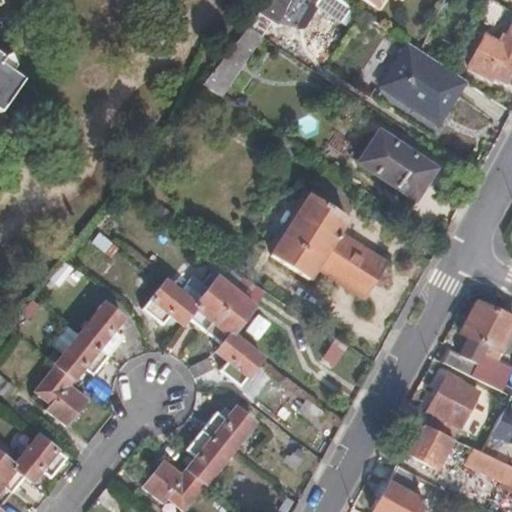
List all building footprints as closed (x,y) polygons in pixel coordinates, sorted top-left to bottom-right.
[(0,0),(0,88),(9,76),(0,69),(0,0)] [(278,24),(296,0),(309,0),(317,5),(320,0),(270,0),(261,12),(278,24)] [(383,0),(364,0),(378,9),(383,0)] [(217,94),(263,35),(250,26),(204,85),(217,94)] [(508,81),(511,73),(511,28),(505,44),(496,38),(480,65),(508,81)] [(446,109),(464,81),(452,73),(419,51),(406,42),(379,86),(427,118),(436,102),(446,109)] [(437,124),(446,109),(436,102),(427,118),(437,124)] [(413,202),(434,171),(379,134),(357,166),(413,202)] [(384,263),(339,234),(353,213),(314,188),(274,249),(311,274),(316,267),(362,297),(384,263)] [(231,332),(251,306),(217,278),(196,304),(164,278),(142,307),(162,322),(169,313),(182,324),(187,317),(221,344),(216,351),(226,359),(219,368),(240,385),(262,357),(231,332)] [(87,399),(69,385),(84,366),(94,375),(115,348),(125,337),(114,327),(122,318),(104,303),(80,333),(56,363),(33,392),(49,404),(45,409),(66,426),(87,399)] [(474,349),(492,314),(471,304),(455,335),(461,338),(459,342),(474,349)] [(494,354),(510,324),(492,314),(474,349),(479,352),(481,348),(494,354)] [(473,364),(479,352),(474,349),(459,342),(453,354),(473,364)] [(473,364),(453,354),(446,351),(440,363),(467,377),(473,364)] [(497,391),(508,369),(491,360),(480,382),(497,391)] [(449,439),(474,393),(443,377),(423,413),(429,416),(424,427),(449,439)] [(328,414),(308,398),(298,411),(319,427),(328,414)] [(181,511),(221,462),(252,423),(233,407),(224,419),(215,411),(185,449),(194,457),(179,475),(163,462),(142,487),(162,504),(166,499),(181,511)] [(432,469),(449,439),(424,427),(417,424),(402,453),(432,469)] [(0,511),(0,502),(6,495),(23,474),(30,479),(39,469),(50,476),(65,457),(37,435),(13,465),(0,454),(0,511)] [(508,468),(469,449),(463,462),(502,480),(508,468)] [(369,511),(414,511),(420,500),(408,494),(416,477),(392,465),(368,511),(369,511)] [(511,511),(511,490),(494,482),(480,509),(485,511),(511,511)]
